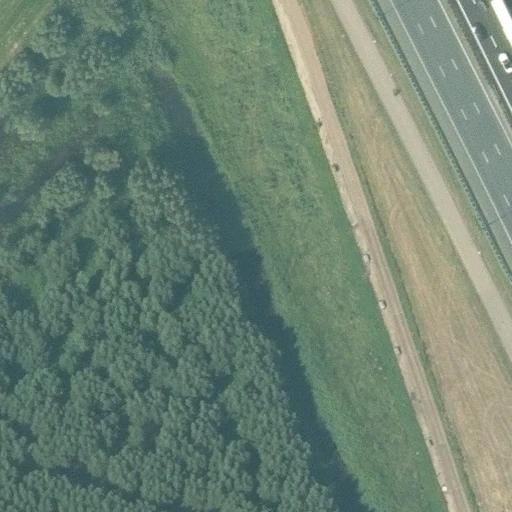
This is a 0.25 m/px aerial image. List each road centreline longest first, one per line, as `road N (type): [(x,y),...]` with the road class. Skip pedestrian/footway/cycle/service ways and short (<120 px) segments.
road 1 (unclassified): [(511,350),(337,0)]
road 2 (motorway): [(418,0),(511,190)]
